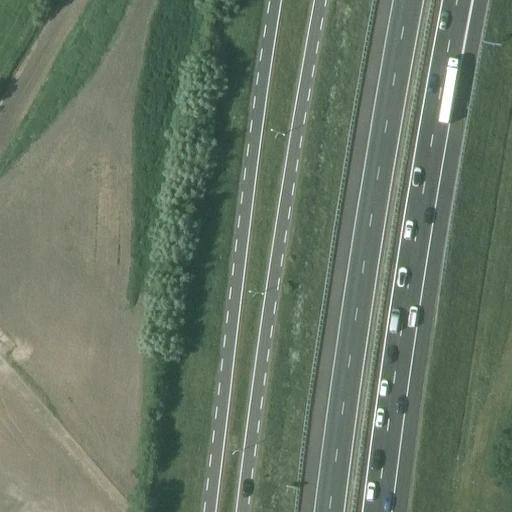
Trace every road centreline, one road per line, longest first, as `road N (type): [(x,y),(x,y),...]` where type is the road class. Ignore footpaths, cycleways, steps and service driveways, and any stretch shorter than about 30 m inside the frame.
road 1 (secondary): [(242,511),(322,0)]
road 2 (motorway): [(380,511),(395,369),(456,0)]
road 3 (motorway): [(408,0),(333,511)]
road 4 (secondary): [(275,0),(209,511)]
